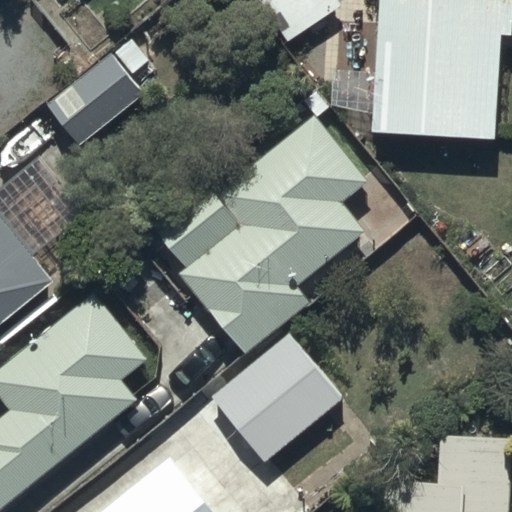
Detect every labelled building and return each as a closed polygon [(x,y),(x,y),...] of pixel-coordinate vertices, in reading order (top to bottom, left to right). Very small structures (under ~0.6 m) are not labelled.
[(328,9),(321,0),(246,0),(275,44),(328,9)] [(511,0),(374,0),(368,139),(491,144),(496,38),(511,38),(511,0)] [(105,55),(32,107),(63,149),(141,94),(126,73),(143,61),(129,42),(107,58),(105,55)] [(360,181),(308,113),(145,236),(230,348),(304,291),(296,281),(364,230),(339,197),(360,181)] [(0,323),(49,285),(0,222),(0,323)] [(139,357),(90,295),(0,364),(0,401),(5,408),(0,411),(0,499),(133,396),(116,375),(139,357)] [(335,396),(273,325),(194,393),(256,465),(335,396)] [(496,511),(501,444),(414,440),(412,492),(370,490),(368,511),(496,511)] [(191,511),(154,465),(94,511),(191,511)]
